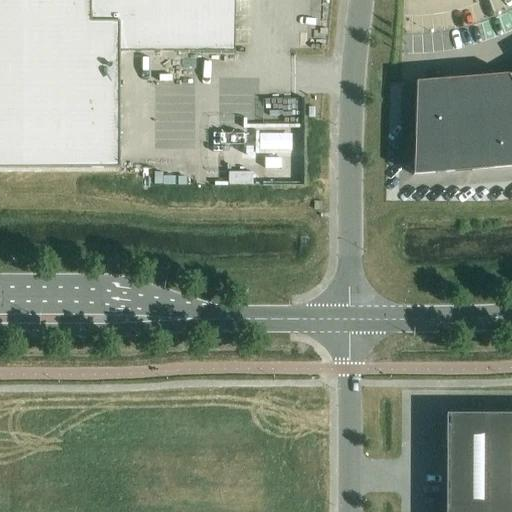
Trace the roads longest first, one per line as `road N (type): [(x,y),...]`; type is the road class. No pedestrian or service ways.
road 1 (residential): [(349,320),(349,109),(359,0)]
road 2 (residential): [(349,320),(348,511)]
road 3 (unclassified): [(185,320),(125,300),(0,296)]
road 4 (unclassified): [(0,331),(156,329),(185,320)]
road 5 (unclassified): [(185,320),(349,320)]
road 6 (unclassified): [(349,320),(511,321)]
